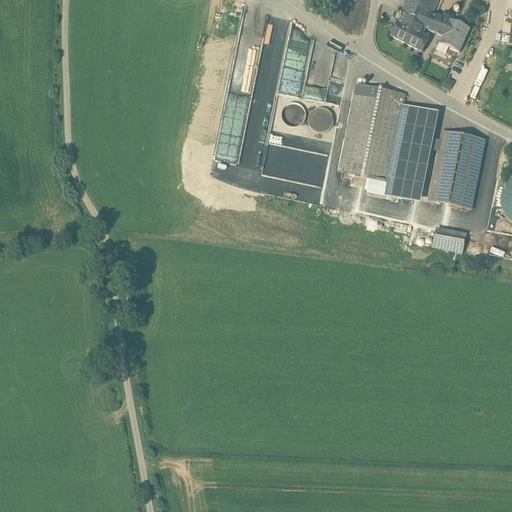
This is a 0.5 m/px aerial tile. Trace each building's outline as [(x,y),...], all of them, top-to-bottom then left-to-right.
[(405,0),(400,13),(403,14),(427,25),(430,18),(437,0),(405,0)] [(427,25),(403,14),(393,37),(423,50),(428,40),(421,37),(425,29),(427,25)] [(448,26),(432,19),(427,30),(444,37),(448,26)] [(469,30),(450,22),(448,26),(444,37),(441,43),(460,51),(469,30)] [(447,77),(442,86),(450,91),(456,82),(447,77)] [(339,173),(372,179),(388,183),(403,108),(405,95),(356,86),(339,173)] [(297,105),(289,106),(283,111),(281,120),(286,127),(294,129),(302,126),(306,118),(304,110),(297,105)] [(438,115),(403,108),(388,183),(385,196),(420,203),(438,115)] [(325,110),(316,110),(310,116),(309,124),(314,132),(322,134),(329,131),(333,123),(331,115),(325,110)] [(485,141),(443,133),(429,203),(471,211),(485,141)] [(298,166),(303,145),(295,143),(291,157),(286,156),(285,163),(298,166)] [(385,196),(388,183),(372,179),(369,193),(385,196)] [(511,226),(511,181),(508,184),(502,192),(499,201),(500,211),(505,220),(511,226)] [(388,219),(372,216),(369,230),(385,233),(388,219)] [(406,235),(408,220),(392,218),(390,233),(406,235)] [(435,229),(423,227),(420,243),(432,245),(435,229)] [(466,238),(436,232),(432,249),(462,255),(466,238)]
